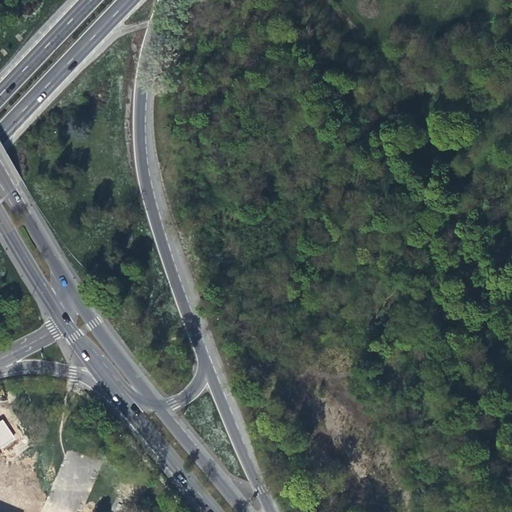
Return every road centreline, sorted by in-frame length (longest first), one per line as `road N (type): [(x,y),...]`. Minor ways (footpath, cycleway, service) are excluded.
road 1 (primary): [(196,362),(145,178),(139,125),(141,70),(166,0)]
road 2 (tertiary): [(0,368),(47,365),(103,387),(207,501)]
road 3 (primary): [(0,130),(126,0)]
road 4 (tertiary): [(98,364),(207,501)]
road 5 (tertiary): [(157,407),(65,269)]
road 6 (primary): [(268,511),(196,362)]
road 7 (tertiary): [(239,511),(157,407)]
road 8 (primary): [(90,0),(0,94)]
